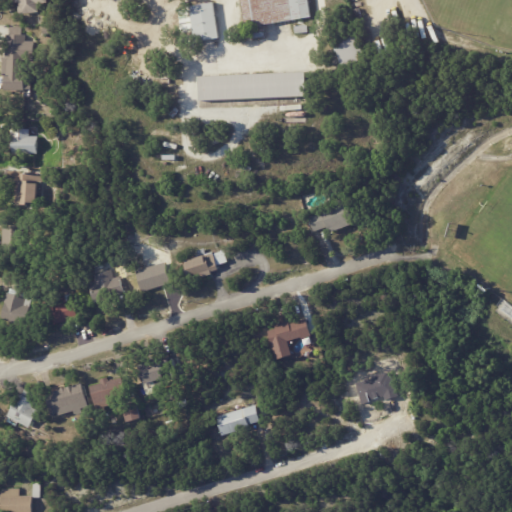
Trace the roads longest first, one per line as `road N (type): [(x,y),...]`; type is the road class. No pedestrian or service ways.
road 1 (residential): [(0,371),(346,262)]
road 2 (residential): [(143,511),(343,448)]
